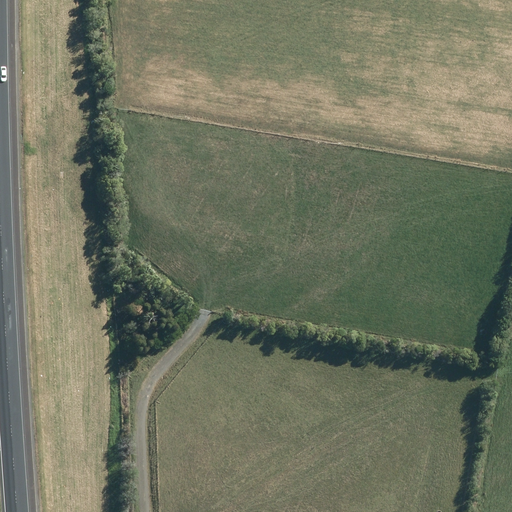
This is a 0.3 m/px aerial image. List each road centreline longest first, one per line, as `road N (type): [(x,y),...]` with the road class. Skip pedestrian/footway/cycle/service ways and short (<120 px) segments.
road 1 (motorway): [(0,14),(22,511)]
road 2 (track): [(145,511),(144,399),(205,311)]
